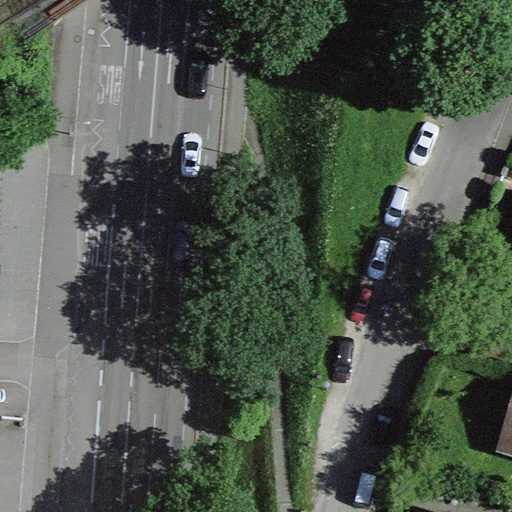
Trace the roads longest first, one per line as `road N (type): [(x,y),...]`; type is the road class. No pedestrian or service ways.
road 1 (residential): [(325,511),(350,419),(511,4)]
road 2 (secondary): [(121,511),(165,0)]
